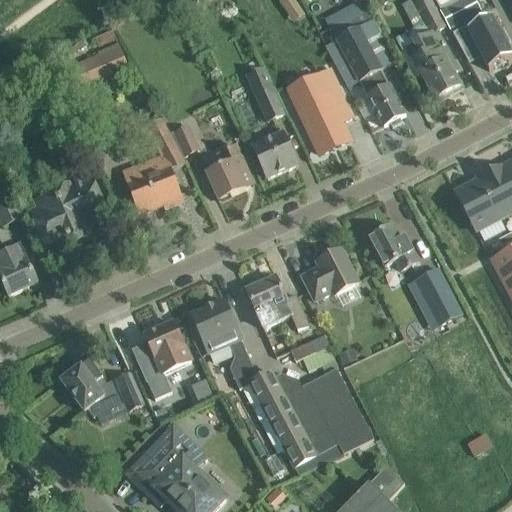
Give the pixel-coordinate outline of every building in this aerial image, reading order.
[(449,98),(448,95),(460,89),(453,74),(458,72),(444,45),(443,46),(437,33),(446,28),(431,0),(411,0),(425,25),(396,40),(416,79),(422,76),(435,102),(439,100),(440,102),(449,98)] [(433,0),(440,12),(461,0),(433,0)] [(390,125),(392,129),(401,125),(399,121),(405,117),(382,72),(384,71),(357,20),(333,32),(360,83),(384,128),(390,125)] [(468,27),(453,36),(466,60),(478,54),(488,73),(511,60),(511,57),(505,45),(507,44),(500,31),(498,32),(492,20),(470,31),(468,27)] [(96,58),(61,73),(69,94),(127,69),(112,34),(90,44),(96,58)] [(294,100),(293,100),(321,157),(332,151),(337,149),(349,144),(324,92),(337,86),(330,71),(317,77),(318,79),(322,87),(294,100)] [(250,85),(256,98),(267,124),(284,117),(264,72),(252,78),(250,85)] [(125,181),(139,217),(181,200),(171,173),(185,166),(162,122),(147,130),(162,160),(143,167),(145,173),(125,181)] [(189,128),(175,135),(186,158),(199,152),(189,128)] [(298,168),(283,135),(253,149),(268,181),(298,168)] [(254,187),(248,173),(237,149),(216,158),(221,169),(206,176),(219,203),(254,187)] [(511,163),(503,169),(511,186),(511,163)] [(511,186),(503,169),(479,181),(501,221),(511,215),(511,186)] [(92,180),(55,197),(34,205),(37,212),(32,214),(50,256),(93,237),(89,226),(107,218),(92,180)] [(476,234),(501,221),(479,181),(455,194),(476,234)] [(9,192),(0,195),(0,220),(4,229),(22,221),(9,192)] [(392,228),(369,240),(385,269),(395,263),(401,273),(418,264),(405,240),(400,242),(392,228)] [(511,243),(508,237),(498,242),(501,249),(511,243)] [(20,248),(0,256),(0,280),(9,299),(38,286),(27,262),(20,248)] [(511,250),(491,262),(503,285),(511,280),(511,250)] [(359,286),(341,252),(317,265),(320,270),(302,280),(315,304),(333,295),(335,299),(359,286)] [(439,272),(415,284),(439,329),(462,317),(439,272)] [(248,293),(247,293),(264,332),(292,319),(298,334),(310,328),(297,298),(286,303),(276,280),(258,288),(256,284),(246,289),(248,293)] [(511,280),(503,285),(511,301),(511,280)] [(203,313),(201,311),(195,314),(195,316),(192,318),(209,357),(229,347),(241,342),(235,327),(224,303),(203,313)] [(185,349),(174,325),(158,333),(156,331),(149,334),(148,337),(145,338),(148,346),(133,353),(156,402),(172,395),(164,377),(191,365),(184,349),(185,349)] [(258,381),(241,342),(229,347),(234,359),(230,371),(239,393),(251,388),(298,478),(375,443),(337,371),(303,391),(299,384),(282,379),(274,382),(271,376),(258,381)] [(354,352),(339,357),(343,367),(358,362),(354,352)] [(94,420),(122,407),(112,384),(108,387),(90,364),(82,370),(82,369),(61,385),(85,415),(88,412),(94,420)] [(130,376),(116,383),(129,414),(144,407),(130,376)] [(206,380),(192,386),(199,404),(213,398),(206,380)] [(168,408),(155,414),(160,426),(174,419),(168,408)] [(149,498),(155,492),(175,511),(216,511),(226,502),(197,475),(208,463),(173,429),(127,477),(149,498)] [(486,437),(467,447),(474,460),(482,456),(493,449),(491,446),(486,437)] [(344,511),(395,511),(388,504),(405,487),(386,469),(344,511)]
